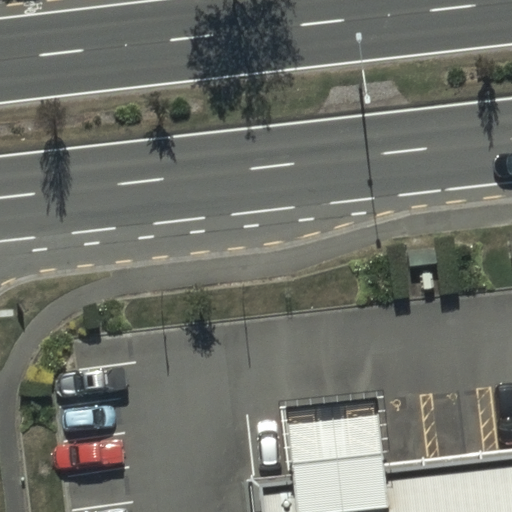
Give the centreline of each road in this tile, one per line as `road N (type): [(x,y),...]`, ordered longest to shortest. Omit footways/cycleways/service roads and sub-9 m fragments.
road 1 (primary): [(511,138),(0,197)]
road 2 (primary): [(0,58),(511,0)]
